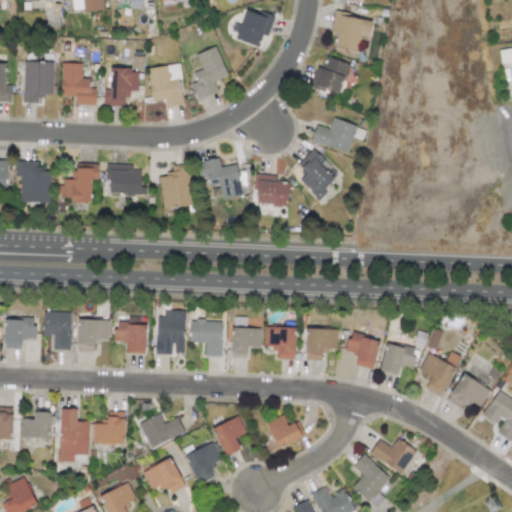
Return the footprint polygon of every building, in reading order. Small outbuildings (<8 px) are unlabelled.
[(70,0),(70,10),(101,10),(101,0),(70,0)] [(234,40),(256,46),(260,34),(266,36),(272,17),(244,8),(234,40)] [(371,19),(333,12),(330,32),(336,34),(334,46),(357,50),(360,35),(368,37),(371,19)] [(195,99),(217,91),(213,81),(226,76),(215,47),(195,54),(200,69),(192,72),(195,82),(190,84),(195,99)] [(309,86),(336,95),(347,63),(326,57),(322,68),(316,66),(309,86)] [(37,103),(37,95),(51,96),(52,62),(23,61),(21,102),(37,103)] [(0,101),(10,102),(10,85),(4,85),(4,64),(0,63),(0,101)] [(94,105),(95,88),(88,88),(89,78),(81,78),(82,63),(60,63),(59,96),(74,96),(74,104),(94,105)] [(146,68),(151,101),(164,99),(165,107),(182,104),(177,63),(146,68)] [(103,106),(126,106),(126,90),(136,90),(137,69),(110,68),(109,89),(103,89),(103,106)] [(346,154),(356,126),(332,117),(327,130),(315,125),(309,140),(346,154)] [(296,164),(305,173),(298,180),(316,198),(337,176),(310,150),(296,164)] [(234,164),(219,167),(218,157),(198,161),(201,179),(205,178),(207,187),(218,184),(221,200),(241,195),(234,164)] [(20,177),(19,202),(48,203),(49,167),(36,167),(37,161),(15,161),(14,176),(20,177)] [(91,200),(90,180),(97,180),(96,164),(73,164),(73,179),(62,179),(63,201),(91,200)] [(139,194),(140,170),(131,170),(132,165),(105,164),(105,181),(108,181),(108,193),(139,194)] [(191,205),(187,165),(171,167),(171,174),(158,175),(162,208),(191,205)] [(276,175),(253,174),(253,189),(256,190),(255,205),(286,206),(287,181),(276,181),(276,175)] [(155,316),(155,354),(171,354),(171,353),(182,353),(183,311),(163,310),(163,316),(155,316)] [(52,350),(68,350),(69,312),(42,311),(41,335),(52,335),(52,350)] [(33,338),(34,319),(3,318),(3,348),(21,348),(21,338),(33,338)] [(93,339),(107,339),(108,320),(76,319),(75,351),(93,351),(93,339)] [(204,356),(220,356),(220,320),(189,320),(189,342),(204,342),(204,356)] [(259,328),(231,327),(230,355),(246,356),(247,346),(258,347),(259,328)] [(276,359),(293,359),(294,328),(263,327),(262,348),(276,348),(276,359)] [(336,348),(336,329),(304,328),(304,360),(323,360),(323,348),(336,348)] [(348,333),(344,351),(356,353),(353,365),(371,369),(378,339),(348,333)] [(397,373),(398,365),(412,368),(416,349),(384,343),(379,370),(397,373)] [(446,401),(460,408),(463,403),(477,410),(488,389),(460,374),(446,401)] [(511,399),(496,390),(481,415),(497,426),(493,431),(509,441),(511,436),(511,399)] [(0,438),(10,439),(11,407),(0,407),(0,438)] [(87,421),(75,421),(76,409),(59,409),(58,461),(86,462),(87,421)] [(19,437),(48,438),(48,412),(32,412),(32,419),(20,419),(19,437)] [(163,423),(158,413),(137,423),(148,448),(183,433),(176,417),(163,423)] [(106,424),(91,423),(91,443),(122,444),(123,416),(106,415),(106,424)] [(276,449),(301,438),(294,422),(286,426),(282,415),(265,422),(276,449)] [(234,438),(245,433),(236,416),(210,429),(224,456),(239,449),(234,438)] [(368,453),(398,474),(414,451),(396,438),(389,448),(377,439),(368,453)] [(207,466),(220,460),(212,442),(183,455),(196,484),(212,476),(207,466)] [(351,466),(361,475),(350,488),(373,508),(382,498),(376,492),(388,478),(362,454),(351,466)] [(150,491),(165,485),(168,492),(182,486),(171,458),(141,470),(150,491)] [(11,499),(0,503),(3,511),(20,511),(34,507),(23,477),(5,484),(11,499)] [(106,511),(125,511),(122,504),(134,500),(127,483),(99,494),(106,511)] [(310,492),(317,511),(352,511),(344,489),(328,495),(324,486),(310,492)] [(291,507),(293,511),(312,511),(306,499),(291,507)]
